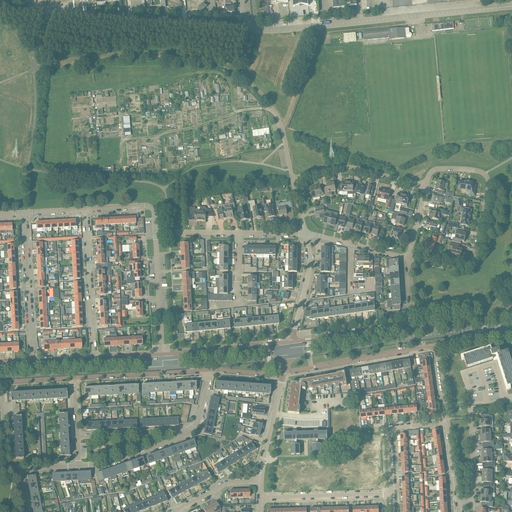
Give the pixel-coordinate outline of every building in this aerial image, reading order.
[(165,0),(166,7),(175,6),(175,9),(182,8),(182,3),(181,3),(180,0),(165,0)] [(189,0),(190,10),(199,9),(201,8),(202,7),(204,5),(204,0),(189,0)] [(225,0),(226,5),(226,13),(235,12),(234,6),(236,6),(235,0),(225,0)] [(269,14),(267,0),(261,0),(262,0),(261,0),(258,4),(259,9),(261,9),(261,11),(264,11),(264,15),(269,14)] [(431,25),(432,31),(446,30),(454,29),(453,23),(431,25)] [(405,28),(363,32),(364,37),(364,41),(389,38),(389,40),(406,38),(411,37),(412,36),(412,34),(410,33),(409,33),(409,28),(405,28)] [(356,33),(344,34),(345,42),(356,41),(356,33)] [(347,195),(348,182),(342,181),(341,186),(340,186),(340,185),(337,185),(339,192),(347,192),(347,195)] [(442,194),(444,194),(445,189),(443,189),(445,182),(441,181),(441,182),(437,181),(435,192),(442,194)] [(458,188),(458,189),(462,190),(467,190),(466,195),(470,195),(475,196),(476,184),(473,184),(473,183),(464,181),(464,182),(459,181),(458,188)] [(356,195),(356,193),(358,185),(355,185),(355,186),(353,186),(353,182),(348,182),(347,195),(356,195)] [(335,188),(333,183),(327,184),(327,187),(323,188),(326,197),(332,196),(331,192),(335,191),(335,188)] [(359,183),(358,185),(356,193),(360,194),(360,196),(360,198),(360,199),(363,200),(364,195),(363,194),(365,187),(361,186),(362,184),(359,183)] [(374,187),(368,185),(366,195),(369,196),(368,199),(371,200),(374,187)] [(321,189),(320,186),(310,188),(312,198),(313,198),(312,196),(318,195),(319,197),(324,196),(325,195),(323,188),(321,189)] [(390,191),(380,188),(377,198),(388,200),(388,198),(390,191)] [(393,198),(390,208),(389,211),(395,213),(395,211),(393,211),(395,204),(395,203),(401,204),(404,194),(398,193),(397,197),(396,197),(395,200),(392,200),(393,198)] [(404,194),(401,204),(407,206),(408,203),(409,204),(410,200),(408,200),(410,196),(404,194)] [(448,195),(446,195),(444,194),(442,194),(441,197),(434,195),(432,203),(439,205),(442,203),(442,202),(446,203),(448,195)] [(283,203),(276,204),(277,209),(278,209),(279,215),(280,215),(280,216),(283,216),(282,215),(287,214),(286,207),(286,206),(292,205),(290,198),(285,199),(285,203),(283,203)] [(266,206),(265,199),(261,199),(264,212),(266,211),(268,218),(275,216),(273,204),(266,206)] [(231,204),(224,205),(226,218),(230,217),(230,218),(233,217),(233,213),(232,208),(235,207),(233,201),(231,201),(231,204)] [(261,209),(260,206),(256,207),(254,201),(248,202),(250,212),(253,211),(254,214),(254,213),(255,218),(257,218),(258,219),(261,218),(261,217),(262,217),(262,213),(261,209)] [(226,218),(224,205),(214,207),(214,211),(217,210),(218,215),(219,220),(222,219),(226,218)] [(200,207),(200,211),(200,221),(206,221),(206,215),(207,215),(207,217),(214,217),(211,210),(206,209),(206,208),(205,207),(200,207)] [(200,221),(200,211),(197,211),(197,209),(195,209),(195,208),(190,208),(190,215),(195,215),(195,221),(200,221)] [(238,213),(239,219),(240,218),(241,221),(243,220),(243,221),(246,221),(246,220),(248,219),(247,216),(248,216),(247,211),(246,208),(239,209),(239,212),(238,213)] [(461,208),(460,211),(460,213),(462,213),(463,213),(466,214),(465,217),(470,217),(471,210),(466,209),(461,208)] [(325,214),(324,209),(320,209),(315,211),(316,215),(320,214),(320,218),(325,219),(324,223),(335,225),(337,217),(325,214)] [(429,214),(429,218),(432,219),(432,218),(436,219),(439,220),(440,213),(444,214),(449,216),(450,213),(445,211),(444,211),(439,210),(438,213),(430,211),(429,214)] [(399,214),(395,213),(389,211),(389,213),(392,214),(391,219),(396,220),(395,224),(398,225),(403,226),(405,219),(398,218),(399,214)] [(348,223),(349,219),(350,214),(346,213),(345,216),(345,218),(340,217),(338,226),(344,228),(345,223),(348,223)] [(468,226),(470,217),(465,217),(466,214),(463,213),(462,213),(460,225),(463,225),(468,226)] [(356,225),(358,219),(358,218),(356,217),(354,217),(353,220),(349,219),(348,223),(346,228),(352,230),(354,225),(356,225)] [(362,220),(358,219),(356,225),(355,231),(360,232),(362,227),(364,227),(366,221),(366,220),(362,219),(362,220)] [(64,231),(70,230),(70,227),(69,227),(69,220),(62,221),(63,228),(64,228),(64,231)] [(69,227),(70,227),(70,230),(77,230),(77,227),(76,227),(75,220),(69,220),(69,227)] [(437,223),(427,220),(426,226),(432,228),(431,231),(438,232),(439,229),(436,228),(437,223)] [(51,228),(50,228),(49,221),(43,222),(43,229),(44,229),(48,228),(48,231),(51,231),(51,228)] [(57,231),(57,228),(56,228),(56,221),(49,221),(50,228),(51,228),(54,228),(55,231),(57,231)] [(61,231),(64,231),(64,228),(63,228),(62,221),(56,221),(56,228),(57,228),(61,228),(61,231)] [(374,226),(374,223),(370,222),(366,221),(364,227),(363,233),(369,234),(370,229),(373,230),(374,226)] [(44,229),(43,229),(43,222),(36,222),(36,225),(36,229),(42,229),(42,232),(44,232),(44,229)] [(12,223),(5,224),(5,231),(7,231),(7,234),(13,233),(13,230),(12,230),(12,223)] [(379,225),(378,224),(378,227),(374,226),(373,230),(371,235),(377,236),(378,231),(381,232),(383,226),(379,225)] [(398,228),(392,227),(390,234),(392,235),(390,239),(395,241),(395,239),(398,240),(400,232),(396,231),(397,228),(398,228)] [(467,230),(464,230),(457,228),(455,228),(454,231),(453,231),(453,234),(456,235),(465,238),(467,230)] [(465,238),(456,235),(455,238),(453,238),(452,241),(461,244),(461,241),(464,242),(465,238)] [(437,238),(433,237),(431,244),(424,242),(423,247),(434,250),(437,238)] [(181,250),(192,249),(192,243),(190,243),(190,240),(186,240),(186,243),(181,243),(181,250)] [(457,245),(450,243),(449,249),(452,250),(451,255),(457,256),(457,255),(461,256),(462,250),(456,248),(457,245)] [(286,253),(297,253),(297,247),(294,247),(294,246),(293,246),(293,244),(289,244),(289,250),(286,250),(286,253)] [(251,259),(251,255),(251,247),(244,246),(244,250),(242,250),(242,255),(248,255),(248,259),(251,259)] [(139,251),(129,252),(129,258),(127,262),(138,261),(138,258),(139,258),(139,251)] [(354,266),(354,269),(354,266),(363,266),(363,257),(358,257),(357,255),(354,255),(354,266)] [(107,257),(97,258),(98,264),(101,264),(101,267),(111,267),(111,263),(104,264),(104,258),(107,258),(107,257)] [(363,257),(363,266),(372,266),(373,257),(372,257),(369,257),(363,257)] [(390,267),(398,267),(397,261),(394,261),(394,260),(389,261),(386,260),(386,268),(390,267)] [(140,271),(140,264),(140,261),(138,261),(127,262),(128,262),(129,272),(140,271)] [(279,269),(279,265),(279,261),(275,261),(275,268),(272,268),(269,268),(269,272),(272,272),(272,271),(277,271),(277,269),(279,269)] [(282,265),(279,265),(279,269),(277,269),(277,271),(272,271),(272,272),(272,274),(279,274),(279,270),(281,271),(281,266),(282,266),(282,265)] [(111,267),(101,267),(102,271),(98,271),(98,277),(108,276),(108,270),(111,270),(111,267)] [(134,281),(133,278),(140,278),(140,271),(130,271),(130,275),(128,275),(126,277),(126,282),(127,282),(134,281)] [(317,276),(317,283),(328,283),(329,283),(329,279),(329,274),(326,274),(325,276),(322,276),(317,276)] [(316,292),(316,294),(317,295),(320,295),(320,296),(321,296),(321,298),(317,299),(320,298),(325,298),(329,297),(329,295),(329,289),(328,289),(325,289),(317,289),(317,292),(316,292)] [(272,291),(272,296),(272,300),(276,299),(276,303),(280,302),(282,298),(282,297),(274,298),(274,291),(272,291)] [(260,295),(248,295),(248,302),(249,302),(249,303),(248,303),(249,306),(256,305),(256,302),(256,296),(260,296),(260,295)] [(100,308),(110,307),(110,298),(103,298),(103,301),(100,302),(100,308)] [(400,298),(392,299),(387,299),(387,302),(388,302),(392,302),(392,306),(394,306),(394,310),(400,309),(400,305),(400,298)] [(305,318),(311,317),(312,320),(318,319),(317,311),(311,312),(311,308),(306,309),(305,315),(305,318)] [(49,336),(43,336),(43,339),(40,339),(40,348),(43,348),(44,350),(50,350),(50,342),(50,339),(49,339),(49,336)] [(461,356),(461,358),(462,360),(464,360),(467,368),(467,367),(471,366),(470,365),(471,364),(473,364),(473,366),(474,366),(473,364),(476,363),(476,364),(480,363),(480,364),(480,363),(483,362),(483,361),(486,360),(486,362),(486,361),(486,360),(488,359),(489,360),(492,359),(492,360),(493,359),(496,358),(507,390),(511,389),(510,387),(511,385),(511,363),(508,351),(501,354),(500,354),(499,349),(492,351),(491,347),(490,347),(461,356)] [(421,362),(422,362),(423,365),(423,366),(422,366),(422,364),(417,365),(416,359),(411,360),(413,369),(419,368),(430,367),(429,361),(427,361),(426,357),(420,358),(421,362)] [(404,369),(405,372),(411,371),(409,360),(403,361),(405,369),(404,369)] [(392,364),(393,371),(399,370),(399,374),(400,374),(397,363),(392,364)] [(357,377),(356,370),(350,371),(352,381),(351,381),(353,394),(360,393),(360,391),(357,377)] [(346,381),(344,372),(339,373),(339,376),(307,382),(305,383),(304,380),(300,381),(299,383),(291,382),(288,413),(300,414),(300,409),(298,408),(299,392),(300,387),(303,387),(303,390),(305,390),(305,388),(308,387),(309,390),(346,383),(346,381)] [(415,379),(415,381),(432,379),(431,373),(424,374),(421,374),(421,378),(415,379)] [(270,387),(214,383),(214,385),(213,390),(214,390),(265,394),(265,397),(263,397),(263,400),(260,400),(260,402),(263,402),(263,403),(269,404),(269,395),(270,395),(270,390),(270,387)] [(131,386),(132,394),(136,393),(137,401),(140,401),(140,393),(139,393),(139,392),(138,392),(138,391),(138,386),(138,385),(135,385),(135,386),(131,386)] [(423,389),(423,390),(416,391),(417,393),(422,393),(433,391),(433,385),(426,386),(426,389),(423,389)] [(67,391),(53,392),(53,399),(62,399),(66,399),(67,398),(67,393),(67,391)] [(25,393),(25,401),(39,400),(39,392),(25,393)] [(53,392),(39,392),(39,400),(53,399),(53,392)] [(25,393),(11,394),(11,396),(11,402),(13,401),(16,401),(25,401),(25,393)] [(211,397),(210,403),(221,405),(217,404),(219,398),(211,397)] [(424,403),(418,404),(418,406),(435,404),(434,397),(423,399),(424,403)] [(220,408),(221,405),(210,403),(208,409),(219,411),(220,408)] [(243,404),(242,418),(243,418),(251,419),(251,414),(259,415),(264,416),(265,409),(260,408),(252,407),(252,404),(248,403),(248,405),(243,404)] [(435,404),(418,406),(418,410),(419,412),(423,412),(422,407),(427,407),(427,408),(429,407),(429,410),(429,414),(433,414),(433,415),(437,414),(435,404)] [(46,458),(44,414),(36,414),(38,458),(41,458),(38,417),(41,416),(44,458),(46,458)] [(59,414),(59,428),(67,428),(66,414),(60,414),(59,414)] [(21,416),(20,417),(13,417),(14,431),(22,431),(21,416)] [(493,426),(492,416),(481,416),(481,420),(480,420),(480,426),(493,426)] [(254,422),(252,429),(260,431),(262,424),(254,422)] [(493,426),(480,426),(480,427),(482,427),(482,430),(480,430),(481,436),(490,436),(490,432),(493,432),(493,426)] [(59,428),(60,442),(68,442),(67,428),(59,428)] [(260,431),(252,429),(251,435),(259,437),(260,431)] [(22,431),(14,431),(15,445),(23,445),(22,431)] [(327,440),(327,436),(327,433),(327,432),(318,432),(318,431),(314,431),(315,432),(297,433),(297,431),(293,431),(293,433),(284,433),(284,441),(285,441),(285,440),(293,440),(294,444),(293,444),(291,445),(291,455),(300,455),(300,454),(299,445),(300,445),(297,444),(297,440),(315,440),(315,444),(314,444),(312,444),(312,445),(312,454),(321,454),(321,444),(318,444),(318,440),(327,439),(327,440)] [(483,443),(483,446),(494,446),(494,439),(491,440),(490,436),(481,436),(481,443),(483,443)] [(188,442),(187,442),(190,449),(196,447),(193,440),(191,441),(188,442)] [(251,443),(246,446),(250,453),(256,450),(254,448),(256,446),(257,443),(252,441),(251,443)] [(60,442),(61,457),(69,456),(68,442),(60,442)] [(184,452),(190,449),(187,442),(185,443),(182,444),(181,444),(182,444),(184,452)] [(184,452),(182,444),(181,444),(179,445),(176,446),(178,454),(179,457),(185,455),(184,452)] [(23,445),(15,445),(16,459),(18,459),(23,459),(23,445)] [(245,457),(250,453),(246,446),(243,448),(241,445),(239,447),(240,448),(245,457)] [(178,454),(176,446),(173,447),(170,448),(172,456),(178,454)] [(496,456),(496,452),(494,452),(494,449),(494,446),(483,446),(483,450),(482,450),(482,456),(492,456),(496,456)] [(164,450),(167,458),(172,456),(170,448),(167,449),(164,450)] [(239,460),(245,457),(240,448),(240,450),(235,453),(239,460)] [(164,450),(161,451),(158,452),(161,460),(164,459),(164,461),(165,461),(165,462),(168,461),(167,458),(164,450)] [(161,460),(158,452),(156,453),(152,454),(155,462),(161,460)] [(230,456),(234,463),(239,460),(235,453),(230,456)] [(511,453),(511,454),(503,454),(503,455),(503,462),(511,461),(511,453)] [(146,456),(149,464),(152,463),(153,465),(155,464),(155,462),(152,454),(150,455),(146,456)] [(224,460),(229,467),(234,463),(230,456),(224,460)] [(484,463),(484,466),(495,466),(495,459),(492,460),(492,456),(482,456),(482,463),(484,463)] [(140,459),(136,460),(139,468),(145,465),(142,458),(140,459)] [(139,468),(136,460),(134,461),(131,462),(130,462),(131,464),(133,470),(139,468)] [(219,463),(223,470),(229,467),(224,460),(219,463)] [(133,470),(131,464),(130,462),(128,463),(125,464),(126,467),(127,472),(133,470)] [(206,471),(201,473),(205,481),(211,477),(207,470),(208,470),(204,463),(202,464),(206,471)] [(223,470),(219,463),(214,467),(218,474),(223,470)] [(126,467),(125,464),(122,465),(119,466),(122,474),(123,477),(129,475),(127,472),(126,467)] [(122,474),(119,466),(116,467),(113,468),(115,476),(122,474)] [(482,470),(482,476),(492,476),(492,473),(495,473),(495,466),(484,466),(484,470),(482,470)] [(115,476),(113,468),(111,469),(107,470),(109,476),(110,478),(111,481),(116,479),(115,476)] [(104,480),(110,478),(109,476),(107,470),(105,471),(101,472),(104,480)] [(94,480),(90,480),(90,472),(87,472),(84,472),(83,472),(84,480),(84,484),(91,484),(92,494),(89,495),(90,497),(93,496),(96,495),(94,480)] [(99,473),(95,474),(98,484),(104,482),(104,480),(101,472),(99,473)] [(196,476),(200,484),(205,481),(201,473),(196,476)] [(28,480),(28,483),(36,482),(36,480),(35,475),(33,475),(33,476),(27,477),(27,476),(27,480),(28,480)] [(194,487),(200,484),(196,476),(190,479),(194,487)] [(483,482),(483,486),(495,487),(495,480),(492,480),(492,476),(482,476),(482,482),(483,482)] [(158,482),(160,486),(163,485),(160,479),(160,478),(157,479),(152,480),(154,483),(158,482)] [(185,482),(189,490),(194,487),(190,479),(185,482)] [(30,490),(37,488),(36,482),(28,483),(30,490)] [(183,493),(189,490),(185,482),(179,486),(183,493)] [(173,489),(177,496),(183,493),(179,486),(173,489)] [(482,490),(481,496),(490,497),(491,493),(494,494),(495,487),(483,486),(483,490),(482,490)] [(38,495),(37,488),(30,490),(31,496),(38,495)] [(177,496),(173,489),(168,492),(172,499),(177,496)] [(158,496),(161,503),(167,501),(163,490),(157,492),(158,496)] [(32,503),(40,502),(38,495),(31,496),(32,503)] [(152,498),(155,506),(161,503),(158,496),(152,498)] [(490,497),(481,496),(480,502),(482,502),(481,506),(492,507),(493,501),(490,501),(490,497)] [(149,508),(155,506),(152,498),(147,500),(149,508)] [(135,505),(137,511),(139,511),(144,510),(141,503),(139,499),(133,502),(135,505)] [(144,510),(149,508),(147,500),(141,503),(144,510)] [(32,503),(33,510),(41,508),(40,502),(32,503)] [(219,511),(219,510),(220,509),(216,502),(209,506),(212,511),(219,511)]
